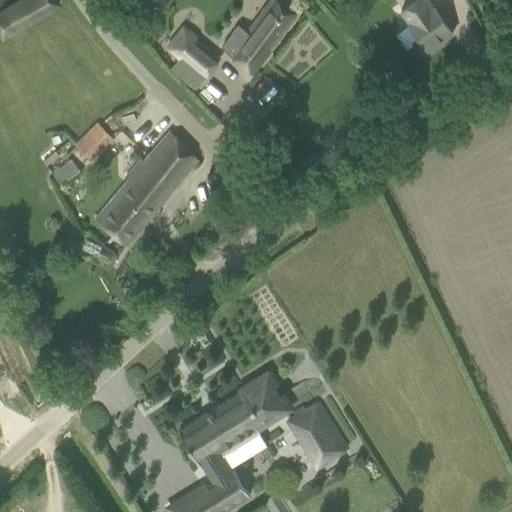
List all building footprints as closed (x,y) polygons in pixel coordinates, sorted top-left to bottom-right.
[(56,0),(19,0),(0,11),(0,33),(2,38),(58,3),(56,0)] [(296,15),(280,2),(277,0),(270,0),(246,32),(237,24),(219,47),(252,72),(296,15)] [(412,0),(410,2),(399,10),(409,24),(420,39),(414,43),(423,56),(443,42),(438,36),(449,29),(428,0),(412,0)] [(220,59),(197,40),(198,36),(183,24),(163,47),(203,79),(220,59)] [(100,126),(77,147),(89,160),(112,139),(100,126)] [(170,131),(96,220),(126,245),(197,159),(170,131)] [(71,161),(53,176),(61,186),(79,170),(71,161)] [(103,244),(97,258),(106,262),(109,263),(113,261),(115,258),(116,255),(115,251),(112,249),(103,244)] [(224,511),(250,496),(223,455),(258,433),(258,432),(292,411),(282,395),(278,397),(272,387),(276,384),(268,372),(240,389),(241,391),(239,393),(178,431),(212,484),(207,487),(204,481),(163,507),(166,511),(224,511)] [(341,450),(345,447),(318,404),(305,412),(303,409),(294,414),(296,417),(289,422),(317,466),(342,451),(341,450)]
